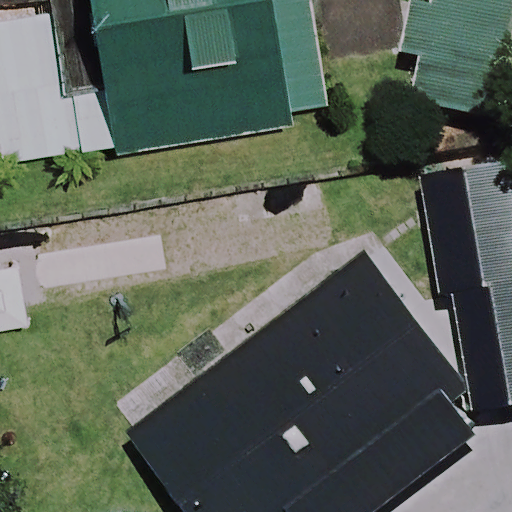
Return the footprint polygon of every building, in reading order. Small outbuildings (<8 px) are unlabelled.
[(71,0),(97,159),(321,124),(301,0),(71,0)] [(511,100),(511,0),(429,0),(410,114),(507,130),(511,100)] [(0,164),(61,157),(53,92),(43,14),(0,19),(0,164)] [(511,408),(511,220),(440,236),(479,416),(511,408)] [(389,511),(478,448),(334,248),(270,295),(109,411),(181,511),(389,511)]
